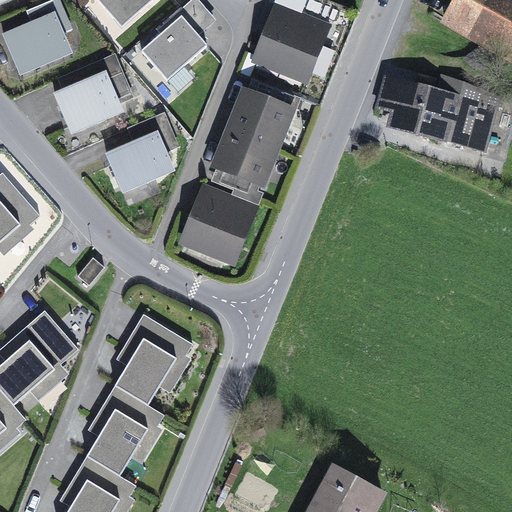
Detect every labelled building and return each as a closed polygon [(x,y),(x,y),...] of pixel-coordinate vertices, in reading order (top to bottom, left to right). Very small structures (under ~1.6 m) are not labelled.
[(55,17),(63,35),(71,32),(57,0),(56,0),(27,12),(33,26),(55,17)] [(96,0),(122,29),(155,0),(96,0)] [(198,38),(217,22),(197,0),(193,0),(157,32),(161,36),(182,18),(198,38)] [(511,0),(459,0),(446,24),(511,61),(511,0)] [(307,18),(279,7),(273,22),(301,33),(307,18)] [(53,61),(51,55),(68,48),(63,35),(55,17),(33,26),(4,39),(18,69),(24,67),(26,72),(53,61)] [(142,53),(167,82),(184,67),(207,48),(198,38),(182,18),(161,36),(142,53)] [(273,22),(259,58),(306,77),(327,26),(307,18),(301,33),(273,22)] [(115,57),(77,73),(59,81),(65,94),(107,76),(114,94),(128,88),(115,57)] [(304,83),(306,77),(259,58),(257,64),(304,83)] [(167,82),(178,94),(195,79),(184,67),(167,82)] [(102,114),(120,106),(119,104),(132,99),(128,88),(114,94),(107,76),(65,94),(56,97),(69,128),(75,125),(78,131),(104,120),(102,114)] [(461,127),(456,145),(484,152),(499,101),(444,80),(439,93),(385,80),(378,106),(393,110),(388,126),(447,142),(451,125),(461,127)] [(247,96),(270,105),(275,91),(253,82),(247,96)] [(244,95),(230,131),(277,149),(291,114),(288,113),(290,108),(296,110),(299,101),(275,91),(270,105),(247,96),(244,95)] [(164,116),(129,130),(135,144),(158,135),(166,153),(178,148),(164,116)] [(447,142),(456,145),(461,127),(451,125),(447,142)] [(260,183),(263,185),(277,149),(230,131),(216,166),(219,167),(241,176),(235,190),(234,195),(258,205),(262,195),(256,193),(260,183)] [(156,179),(153,173),(171,165),(166,153),(158,135),(135,144),(107,156),(120,187),(127,184),(129,190),(156,179)] [(235,190),(241,176),(219,167),(214,181),(235,190)] [(0,244),(27,221),(31,226),(40,217),(4,176),(0,180),(0,244)] [(231,198),(207,189),(201,204),(224,213),(231,198)] [(201,204),(186,240),(234,259),(254,208),(231,198),(224,213),(201,204)] [(0,244),(0,253),(4,258),(35,231),(31,226),(27,221),(0,244)] [(231,264),(234,259),(186,240),(184,245),(231,264)] [(93,259),(78,278),(90,287),(105,269),(93,259)] [(47,314),(45,312),(0,351),(0,356),(6,363),(8,361),(1,354),(11,345),(18,352),(25,346),(18,339),(47,314)] [(0,391),(14,407),(30,393),(61,366),(79,350),(47,314),(18,339),(25,346),(18,352),(11,345),(1,354),(8,361),(6,363),(0,367),(0,391)] [(146,317),(144,316),(116,361),(127,367),(129,365),(120,360),(127,349),(135,354),(140,346),(132,341),(146,317)] [(117,389),(148,407),(160,388),(181,353),(186,356),(193,345),(146,317),(132,341),(140,346),(135,354),(127,349),(120,360),(129,365),(127,367),(115,387),(117,389)] [(160,388),(170,395),(191,360),(186,356),(181,353),(160,388)] [(30,393),(38,402),(69,375),(61,366),(30,393)] [(107,424),(112,416),(104,411),(117,389),(115,387),(88,431),(99,438),(100,435),(92,430),(99,419),(107,424)] [(89,459),(120,478),(131,459),(152,424),(158,427),(164,417),(148,407),(117,389),(104,411),(112,416),(107,424),(99,419),(92,430),(100,435),(99,438),(87,458),(89,459)] [(0,435),(13,425),(17,429),(26,421),(14,407),(0,391),(0,435)] [(131,459),(142,465),(163,430),(158,427),(152,424),(131,459)] [(0,435),(0,452),(21,434),(17,429),(13,425),(0,435)] [(79,495),(84,487),(75,482),(89,459),(87,458),(60,502),(71,508),(72,506),(64,501),(71,490),(79,495)] [(113,511),(124,494),(130,498),(136,487),(120,478),(89,459),(75,482),(84,487),(79,495),(71,490),(64,501),(72,506),(71,508),(68,511),(113,511)] [(372,511),(381,496),(334,471),(311,511),(372,511)] [(113,511),(128,511),(135,501),(130,498),(124,494),(113,511)]
